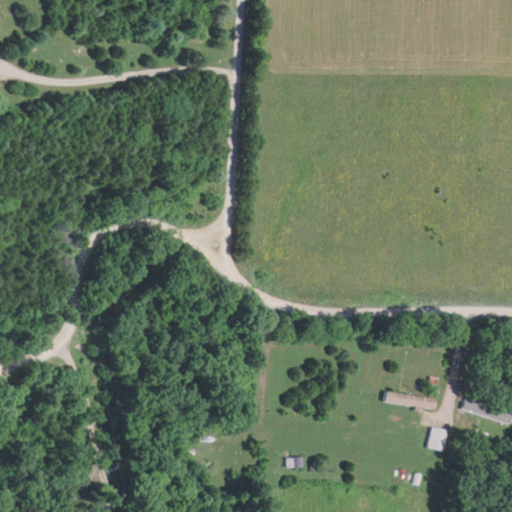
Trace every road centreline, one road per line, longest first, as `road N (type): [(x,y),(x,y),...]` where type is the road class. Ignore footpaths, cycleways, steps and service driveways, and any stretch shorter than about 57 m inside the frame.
road 1 (residential): [(0,371),(74,325),(111,227),(180,233),(273,302),(511,312)]
road 2 (residential): [(228,273),(232,70),(242,0)]
